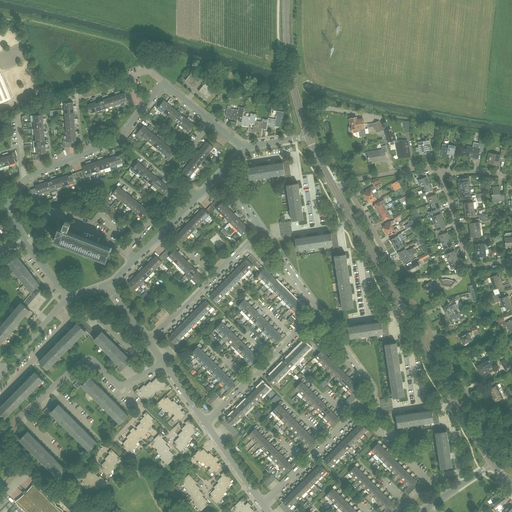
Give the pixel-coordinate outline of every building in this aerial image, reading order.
[(0,103),(11,99),(0,71),(0,103)] [(194,87),(200,79),(192,72),(185,80),(194,87)] [(207,98),(214,90),(205,83),(199,91),(207,98)] [(124,93),(121,94),(120,91),(117,92),(121,103),(127,101),(127,100),(126,97),(125,94),(124,93)] [(116,96),(112,97),(115,105),(121,103),(117,92),(115,93),(116,96)] [(112,97),(109,98),(108,95),(105,96),(109,107),(115,105),(112,97)] [(103,100),(100,101),(103,109),(109,107),(105,96),(103,97),(103,100)] [(100,101),(96,102),(96,99),(93,100),(97,111),(103,109),(100,101)] [(90,113),(97,111),(93,100),(90,100),(91,103),(88,105),(90,113)] [(158,107),(164,111),(171,102),(169,100),(167,103),(164,100),(158,107)] [(164,111),(169,115),(174,109),(171,106),(173,104),(171,102),(164,111)] [(244,108),(239,107),(238,110),(231,109),(232,107),(228,106),(226,116),(229,117),(229,119),(237,120),(238,117),(242,117),(243,116),(243,112),(244,108)] [(169,115),(173,119),(181,110),(179,109),(177,111),(174,109),(169,115)] [(173,119),(178,124),(184,117),(181,114),(183,112),(181,110),(173,119)] [(276,120),(270,119),(270,115),(269,115),(268,118),(268,120),(266,129),(266,130),(269,130),(269,128),(274,129),(275,126),(280,127),(282,117),(283,117),(284,112),(276,111),(275,116),(276,117),(276,120)] [(255,121),(256,117),(256,114),(251,113),(250,117),(244,116),(245,112),(243,112),(243,116),(242,117),(241,122),(242,122),(241,125),(249,127),(249,123),(254,124),(255,121)] [(178,124),(183,128),(191,118),(189,117),(187,119),(184,117),(178,124)] [(257,118),(256,117),(255,121),(254,124),(253,129),(253,132),(256,133),(256,131),(261,132),(262,128),(266,129),(268,120),(263,119),(262,122),(256,121),(257,118)] [(194,125),(191,122),(193,120),(191,118),(183,128),(188,132),(194,125)] [(366,136),(364,124),(364,119),(357,120),(357,118),(351,118),(352,125),(350,128),(350,130),(352,132),(359,131),(360,137),(366,136)] [(384,140),(386,139),(382,129),(382,127),(382,128),(379,121),(374,123),(368,124),(368,127),(375,127),(377,133),(380,132),(379,133),(380,135),(381,135),(383,137),(383,138),(383,140),(384,140)] [(138,133),(143,137),(150,128),(148,126),(146,128),(143,126),(138,133)] [(385,129),(388,140),(394,138),(390,127),(385,129)] [(143,137),(148,141),(153,134),(151,132),(153,129),(150,128),(143,137)] [(148,141),(153,145),(160,136),(158,134),(156,136),(153,134),(148,141)] [(153,145),(158,149),(163,142),(160,140),(162,137),(160,136),(153,145)] [(478,158),(479,152),(483,152),(484,144),(482,143),(483,138),(480,138),(478,148),(467,146),(465,155),(473,157),(478,158)] [(416,152),(419,151),(420,154),(425,153),(424,151),(431,150),(429,140),(423,141),(418,142),(419,147),(416,148),(416,152)] [(207,141),(204,144),(202,142),(200,144),(210,152),(213,148),(216,150),(216,149),(215,148),(212,146),(210,144),(208,142),(207,141)] [(407,148),(409,148),(407,141),(402,142),(402,144),(398,145),(399,150),(397,150),(398,156),(404,155),(405,157),(409,156),(407,148)] [(158,149),(163,153),(170,144),(168,142),(166,144),(163,142),(158,149)] [(173,150),(170,148),(172,145),(170,144),(163,153),(168,157),(173,150)] [(201,149),(199,151),(206,157),(210,152),(200,144),(198,147),(201,149)] [(443,144),(443,146),(442,146),(441,150),(439,150),(438,156),(448,157),(449,154),(454,155),(455,146),(443,144)] [(385,160),(384,153),(388,151),(385,145),(381,146),(382,150),(368,153),(369,161),(375,160),(375,162),(385,160)] [(501,149),(500,155),(489,153),(487,163),(499,165),(500,157),(506,158),(508,150),(501,149)] [(199,151),(196,154),(194,152),(192,154),(202,162),(206,157),(199,151)] [(11,154),(8,155),(7,153),(5,153),(9,165),(15,163),(14,159),(17,158),(15,152),(11,153),(11,154)] [(4,157),(0,158),(2,167),(9,165),(5,153),(3,154),(4,157)] [(111,157),(107,158),(110,167),(116,165),(113,153),(110,154),(111,157)] [(120,154),(116,155),(115,153),(113,153),(116,165),(123,163),(120,154)] [(193,158),(191,161),(198,167),(202,162),(192,154),(190,156),(193,158)] [(107,158),(104,159),(103,156),(100,157),(104,169),(110,167),(107,158)] [(99,161),(95,162),(98,171),(104,169),(100,157),(98,158),(99,161)] [(95,162),(92,163),(91,160),(88,161),(92,173),(98,171),(95,162)] [(138,162),(132,169),(131,171),(136,175),(138,173),(145,164),(147,162),(144,160),(141,165),(138,162)] [(83,166),(84,170),(86,175),(92,173),(88,161),(86,162),(87,165),(83,166)] [(191,161),(188,164),(186,162),(184,164),(194,172),(198,167),(191,161)] [(249,179),(285,174),(285,173),(284,170),(284,167),(283,164),(283,162),(247,168),(249,179)] [(138,173),(143,177),(148,170),(145,168),(147,166),(145,164),(138,173)] [(189,177),(194,172),(184,164),(183,166),(185,168),(182,171),(189,177)] [(143,177),(147,181),(155,172),(153,170),(151,173),(148,170),(143,177)] [(75,182),(74,179),(72,173),(69,175),(68,172),(65,173),(69,184),(75,182)] [(147,181),(152,185),(158,178),(155,176),(157,174),(155,172),(147,181)] [(64,176),(60,177),(63,186),(69,184),(65,173),(63,174),(64,176)] [(420,186),(421,186),(429,183),(426,176),(425,177),(424,174),(415,178),(416,180),(417,183),(419,182),(420,186)] [(60,177),(56,179),(56,176),(53,177),(57,188),(63,186),(60,177)] [(48,181),(51,190),(51,193),(57,191),(57,188),(53,177),(50,177),(51,180),(48,181)] [(152,185),(157,189),(165,180),(163,178),(161,181),(158,178),(152,185)] [(459,179),(459,182),(458,182),(459,189),(469,188),(469,184),(470,184),(469,178),(459,179)] [(48,181),(44,183),(43,180),(41,181),(44,192),(51,190),(48,181)] [(162,193),(168,186),(165,184),(167,182),(165,180),(157,189),(162,193)] [(398,180),(391,185),(395,191),(403,186),(402,184),(401,184),(398,180)] [(38,194),(44,192),(41,181),(38,181),(39,184),(35,185),(38,194)] [(301,201),(299,188),(298,183),(286,185),(289,203),(301,201)] [(420,194),(421,197),(426,195),(432,192),(431,190),(429,183),(421,186),(420,186),(423,193),(420,194)] [(118,186),(113,193),(118,198),(125,188),(123,187),(121,189),(118,186)] [(377,191),(375,189),(373,186),(370,188),(365,190),(366,192),(364,193),(364,194),(364,195),(365,198),(373,193),(373,194),(377,191)] [(492,202),(503,201),(504,205),(505,205),(505,200),(504,192),(500,192),(499,186),(492,187),(493,194),(491,194),(492,202)] [(118,198),(123,202),(128,195),(126,192),(128,190),(125,188),(118,198)] [(459,189),(460,196),(470,195),(469,188),(459,189)] [(379,197),(378,195),(379,195),(377,191),(373,194),(373,193),(365,198),(367,201),(368,201),(369,202),(371,200),(372,202),(376,199),(379,197)] [(436,194),(433,195),(432,192),(426,195),(427,197),(429,204),(438,201),(436,194)] [(123,202),(128,206),(135,196),(133,195),(131,197),(128,195),(123,202)] [(128,206),(133,210),(138,203),(135,200),(137,198),(135,196),(128,206)] [(410,205),(407,199),(402,202),(402,203),(401,203),(403,205),(405,209),(409,206),(410,205)] [(376,208),(377,210),(386,205),(384,200),(381,201),(374,205),(374,206),(374,207),(375,208),(376,208)] [(292,221),(303,219),(301,201),(289,203),(292,221)] [(431,211),(432,213),(439,211),(438,208),(441,207),(438,201),(429,204),(432,211),(431,211)] [(225,205),(222,202),(220,204),(218,206),(216,208),(220,213),(229,204),(227,203),(225,205)] [(133,210),(138,214),(145,204),(143,203),(141,205),(138,203),(133,210)] [(148,211),(145,208),(147,206),(145,204),(138,214),(143,218),(148,211)] [(220,213),(225,217),(231,211),(229,209),(231,206),(229,204),(220,213)] [(377,210),(380,215),(387,211),(386,209),(389,207),(387,204),(386,205),(377,210)] [(203,209),(200,211),(198,209),(196,211),(205,220),(207,222),(211,217),(209,215),(205,211),(203,209)] [(477,211),(474,211),(474,209),(465,210),(466,217),(475,215),(477,215),(477,211)] [(196,215),(194,218),(200,224),(205,220),(196,211),(194,213),(196,215)] [(225,217),(229,222),(238,214),(236,212),(234,214),(231,211),(225,217)] [(390,216),(387,211),(380,215),(383,220),(390,216)] [(432,217),(434,223),(436,222),(443,220),(440,213),(439,211),(432,213),(433,216),(432,217)] [(229,222),(234,227),(240,220),(238,218),(240,215),(238,214),(229,222)] [(194,218),(191,220),(189,218),(187,220),(196,229),(200,224),(194,218)] [(69,229),(71,223),(67,222),(68,221),(66,220),(63,219),(62,221),(65,222),(62,229),(59,228),(54,241),(107,261),(112,248),(65,230),(66,228),(69,229)] [(187,224),(185,227),(191,233),(196,229),(187,220),(185,222),(187,224)] [(234,227),(238,231),(247,222),(245,221),(243,223),(240,220),(234,227)] [(392,220),(390,222),(389,221),(385,224),(385,225),(383,227),(386,231),(393,227),(391,224),(394,223),(392,220)] [(434,223),(437,230),(434,231),(435,234),(444,230),(443,228),(445,227),(443,220),(436,222),(434,223)] [(243,236),(249,229),(247,227),(249,224),(247,222),(238,231),(243,236)] [(480,222),(479,222),(469,223),(470,230),(480,229),(479,225),(481,225),(480,222)] [(185,227),(182,229),(180,227),(178,229),(187,238),(191,233),(185,227)] [(397,228),(394,230),(393,227),(386,231),(388,235),(390,234),(391,235),(396,233),(396,232),(398,230),(397,228)] [(176,236),(182,242),(187,238),(178,229),(176,231),(178,233),(176,236)] [(481,236),(480,229),(470,230),(471,237),(481,236)] [(436,236),(439,235),(441,242),(450,239),(447,232),(445,233),(444,230),(435,234),(436,236)] [(315,247),(324,246),(333,245),(332,244),(332,241),(332,238),(331,235),(331,233),(313,236),(315,247)] [(296,250),(297,250),(315,247),(313,236),(295,239),(296,250)] [(392,243),(393,245),(400,241),(399,239),(397,236),(390,240),(391,241),(390,241),(391,243),(392,243)] [(396,250),(403,246),(406,244),(404,241),(405,241),(406,240),(405,238),(402,240),(400,241),(393,245),(396,250)] [(443,249),(444,251),(444,252),(451,249),(450,246),(452,245),(450,239),(441,242),(444,248),(443,249)] [(475,244),(476,251),(487,249),(488,249),(488,245),(487,246),(486,243),(475,244)] [(398,253),(401,258),(408,254),(411,252),(416,249),(414,250),(413,247),(406,251),(405,249),(398,253)] [(173,252),(171,254),(169,256),(173,260),(182,252),(180,250),(178,252),(175,249),(173,252)] [(445,257),(447,257),(448,260),(457,257),(454,250),(452,251),(451,249),(444,252),(445,254),(444,254),(445,257)] [(483,257),(483,256),(486,256),(488,256),(487,249),(476,251),(476,257),(480,257),(480,258),(483,258),(483,257)] [(173,260),(178,265),(184,259),(181,256),(184,254),(182,252),(173,260)] [(427,252),(418,257),(420,261),(423,260),(424,263),(431,260),(427,252)] [(348,271),(347,262),(346,254),(334,255),(337,273),(348,271)] [(411,259),(408,254),(401,258),(404,263),(411,259)] [(17,256),(8,263),(19,277),(29,270),(17,256)] [(156,256),(153,259),(151,256),(149,258),(158,267),(162,262),(158,258),(156,256)] [(458,267),(457,265),(459,264),(457,257),(448,260),(451,267),(452,270),(458,267)] [(149,262),(147,265),(153,271),(158,267),(149,258),(147,260),(149,262)] [(178,265),(182,269),(191,261),(189,259),(187,261),(184,259),(178,265)] [(239,261),(242,264),(243,263),(249,269),(253,265),(251,263),(249,261),(247,259),(243,262),(241,259),(239,261)] [(417,269),(420,267),(418,264),(421,263),(419,260),(407,267),(408,270),(408,271),(408,272),(409,272),(410,273),(417,269)] [(182,269),(187,274),(193,268),(191,265),(193,263),(191,261),(182,269)] [(235,265),(238,268),(238,267),(245,273),(249,269),(243,263),(242,264),(239,266),(237,263),(235,265)] [(147,265),(144,268),(142,266),(140,268),(149,276),(153,271),(147,265)] [(269,273),(268,272),(266,269),(268,267),(266,265),(264,267),(264,268),(260,272),(258,275),(262,279),(269,273)] [(233,272),(234,271),(241,278),(245,273),(238,267),(238,268),(235,270),(233,268),(231,269),(233,272)] [(140,272),(138,274),(144,280),(149,276),(140,268),(138,269),(140,272)] [(187,274),(191,278),(200,270),(198,268),(196,270),(193,268),(187,274)] [(268,272),(269,273),(262,279),(266,283),(273,277),(272,276),(270,273),(272,271),(270,269),(268,272)] [(40,285),(32,274),(29,270),(19,277),(31,292),(31,291),(34,289),(36,287),(40,285)] [(196,283),(202,277),(200,274),(202,272),(200,270),(191,278),(196,283)] [(234,271),(233,272),(231,274),(229,272),(227,274),(229,276),(230,275),(237,282),(241,278),(234,271)] [(351,289),(350,279),(348,271),(337,273),(340,291),(351,289)] [(274,273),(272,276),(273,277),(266,283),(270,287),(277,281),(276,280),(274,278),(276,275),(274,273)] [(138,274),(135,277),(133,275),(131,277),(140,285),(144,280),(138,274)] [(502,286),(501,283),(498,274),(490,277),(494,289),(502,286)] [(223,278),(225,280),(226,279),(233,286),(237,282),(230,275),(229,276),(227,278),(225,276),(223,278)] [(129,283),(135,290),(140,285),(131,277),(129,278),(131,281),(129,283)] [(278,277),(276,280),(277,281),(270,287),(275,291),(281,285),(280,284),(278,282),(280,279),(278,277)] [(442,278),(445,284),(450,285),(453,288),(456,284),(456,285),(458,283),(455,280),(454,281),(451,280),(446,279),(443,280),(442,278)] [(221,284),(222,283),(229,290),(233,286),(226,279),(225,280),(223,282),(221,280),(219,282),(221,284)] [(283,281),(280,284),(281,285),(275,291),(279,295),(285,289),(284,288),(282,286),(284,283),(283,281)] [(432,281),(424,285),(424,287),(423,287),(427,295),(429,294),(429,295),(437,290),(432,281)] [(217,288),(218,287),(225,294),(229,290),(222,283),(221,284),(219,286),(217,284),(215,286),(217,288)] [(284,288),(285,289),(279,295),(283,299),(289,293),(288,292),(286,290),(289,287),(287,285),(284,288)] [(218,287),(217,288),(215,291),(212,288),(211,290),(213,292),(214,292),(221,298),(225,294),(218,287)] [(354,307),(352,295),(351,289),(340,291),(342,309),(354,307)] [(291,290),(288,292),(289,293),(283,299),(287,303),(293,297),(292,296),(290,294),(293,291),(291,290)] [(214,292),(213,292),(211,295),(208,292),(207,294),(209,297),(210,296),(216,302),(221,298),(214,292)] [(511,307),(508,295),(501,298),(500,293),(490,297),(492,304),(500,301),(503,307),(500,308),(502,312),(506,310),(511,307)] [(292,296),(293,297),(287,303),(291,308),(297,301),(297,300),(294,298),(297,295),(295,294),(292,296)] [(249,304),(248,303),(246,300),(248,298),(246,296),(244,299),(238,306),(242,310),(249,304)] [(202,299),(205,301),(202,303),(200,301),(198,303),(201,305),(208,311),(212,307),(206,300),(206,299),(204,297),(202,299)] [(299,298),(297,300),(297,301),(291,308),(295,312),(296,311),(298,309),(300,306),(301,305),(302,306),(305,303),(303,302),(301,304),(298,302),(301,300),(299,298)] [(249,304),(242,310),(246,314),(253,308),(252,307),(250,305),(252,302),(250,300),(248,303),(249,304)] [(21,303),(9,316),(18,324),(30,310),(27,307),(22,303),(21,303)] [(443,307),(447,315),(456,309),(459,308),(456,303),(450,306),(449,303),(443,307)] [(253,308),(246,314),(250,318),(257,312),(256,311),(254,309),(256,306),(254,304),(252,307),(253,308)] [(201,305),(198,307),(196,305),(194,307),(197,309),(204,315),(208,311),(201,305)] [(261,316),(260,315),(258,313),(260,310),(258,308),(256,311),(257,312),(250,318),(255,322),(261,316)] [(451,322),(457,319),(459,318),(461,321),(466,319),(463,315),(462,313),(460,314),(460,313),(459,313),(458,311),(460,310),(459,308),(456,309),(447,315),(451,322)] [(197,309),(194,311),(192,309),(190,311),(192,313),(193,313),(200,319),(204,315),(197,309)] [(260,315),(261,316),(255,322),(259,327),(265,320),(264,319),(262,317),(264,314),(263,312),(260,315)] [(192,313),(190,315),(188,313),(186,315),(188,317),(189,317),(196,323),(200,319),(193,313),(192,313)] [(9,316),(1,326),(0,327),(0,332),(6,338),(18,324),(9,316)] [(188,317),(186,320),(184,317),(182,319),(184,322),(185,321),(192,327),(196,323),(189,317),(188,317)] [(264,319),(265,320),(259,327),(263,331),(269,324),(268,323),(266,321),(269,318),(267,317),(264,319)] [(505,322),(503,317),(494,320),(496,326),(505,322)] [(226,326),(225,325),(223,323),(225,321),(224,319),(221,322),(222,322),(214,330),(215,330),(216,330),(220,333),(226,326)] [(185,321),(184,322),(182,324),(180,321),(178,323),(180,326),(181,325),(188,331),(192,327),(185,321)] [(273,328),(272,327),(270,325),(273,323),(271,321),(268,323),(269,324),(263,331),(267,335),(273,328)] [(366,336),(374,334),(383,333),(383,332),(382,329),(382,326),(382,323),(381,322),(364,324),(366,336)] [(78,323),(68,332),(65,335),(73,344),(86,331),(86,330),(83,328),(81,326),(79,324),(78,323)] [(225,325),(226,326),(220,333),(224,337),(230,330),(229,329),(227,327),(230,325),(228,323),(225,325)] [(347,338),(357,337),(366,336),(364,324),(345,327),(347,338)] [(180,326),(178,328),(175,325),(174,327),(176,330),(177,329),(183,336),(188,331),(181,325),(180,326)] [(277,332),(277,331),(274,329),(277,327),(275,325),(272,327),(273,328),(267,335),(271,339),(277,332)] [(476,326),(476,327),(471,329),(472,332),(474,332),(475,335),(479,334),(478,330),(477,328),(480,327),(479,325),(476,326)] [(232,327),(229,329),(230,330),(224,337),(228,341),(234,335),(233,334),(231,331),(234,329),(232,327)] [(176,330),(174,332),(171,330),(170,331),(172,334),(173,333),(179,340),(183,336),(177,329),(176,330)] [(279,329),(277,331),(277,332),(271,339),(275,343),(282,336),(282,337),(285,335),(283,333),(281,335),(278,333),(281,331),(279,329)] [(98,335),(94,339),(107,352),(115,344),(102,331),(98,335)] [(236,331),(233,334),(234,335),(228,341),(232,345),(239,339),(238,338),(235,335),(238,333),(236,331)] [(472,340),(470,336),(472,335),(470,332),(468,333),(460,337),(464,344),(472,340)] [(167,334),(165,335),(168,338),(169,337),(171,340),(173,342),(175,344),(179,340),(173,333),(172,334),(170,336),(167,334)] [(65,335),(52,348),(60,357),(73,344),(65,335)] [(240,335),(238,338),(239,339),(232,345),(236,349),(243,343),(242,342),(240,340),(242,337),(240,335)] [(244,339),(242,342),(243,343),(236,349),(240,353),(247,347),(246,346),(244,344),(246,341),(244,339)] [(296,343),(299,346),(300,345),(306,351),(310,347),(308,345),(306,343),(304,341),(301,344),(298,341),(296,343)] [(385,344),(387,362),(399,360),(396,342),(385,344)] [(202,351),(201,350),(199,348),(201,345),(199,343),(197,346),(198,346),(191,353),(195,357),(202,351)] [(248,343),(246,346),(247,347),(240,353),(244,357),(251,351),(250,350),(248,348),(250,345),(248,343)] [(128,357),(120,349),(115,344),(107,352),(120,365),(122,363),(124,361),(126,358),(128,357)] [(292,347),(295,350),(296,349),(302,355),(306,351),(300,345),(299,346),(297,348),(294,346),(292,347)] [(201,350),(202,351),(195,357),(200,361),(206,355),(205,354),(203,352),(205,349),(204,347),(201,350)] [(255,355),(254,354),(252,352),(254,349),(252,347),(250,350),(251,351),(244,357),(248,362),(255,355)] [(319,361),(326,355),(325,354),(323,351),(325,349),(323,347),(321,350),(317,354),(315,357),(319,361)] [(48,370),(60,357),(52,348),(39,361),(48,370)] [(291,354),(292,353),(298,360),(302,355),(296,349),(295,350),(292,352),(290,350),(288,351),(291,354)] [(208,351),(205,354),(206,355),(200,361),(204,365),(210,359),(209,358),(207,356),(209,353),(208,351)] [(326,355),(319,361),(323,365),(330,359),(329,358),(327,356),(329,353),(327,351),(325,354),(326,355)] [(257,352),(254,354),(255,355),(248,362),(252,366),(259,359),(260,360),(262,357),(261,356),(258,358),(256,356),(258,353),(257,352)] [(284,356),(286,358),(287,357),(294,364),(298,360),(292,353),(291,354),(288,356),(286,354),(284,356)] [(212,355),(209,358),(210,359),(204,365),(207,369),(206,370),(207,371),(208,370),(214,363),(213,362),(211,360),(214,357),(212,355)] [(330,359),(323,365),(328,369),(334,363),(333,362),(331,360),(333,357),(331,355),(329,358),(330,359)] [(280,360),(282,362),(283,361),(290,368),(294,364),(287,357),(286,358),(284,360),(282,358),(280,360)] [(489,371),(487,368),(492,365),(489,359),(488,357),(482,360),(484,363),(480,365),(479,363),(478,363),(476,364),(476,365),(477,366),(477,367),(482,375),(489,371)] [(506,358),(500,362),(505,371),(511,367),(506,358)] [(334,363),(328,369),(332,373),(338,367),(337,366),(335,364),(337,361),(336,359),(333,362),(334,363)] [(214,363),(208,370),(212,374),(218,367),(218,366),(215,364),(218,361),(216,360),(213,362),(214,363)] [(401,378),(400,365),(399,360),(387,362),(390,380),(401,378)] [(276,364),(278,366),(279,365),(286,372),(290,368),(283,361),(282,362),(280,364),(278,362),(276,364)] [(338,367),(332,373),(336,377),(342,371),(341,370),(339,368),(342,365),(340,363),(337,366),(338,367)] [(220,364),(218,366),(218,367),(212,374),(216,378),(223,371),(222,370),(219,368),(222,365),(220,364)] [(272,368),(274,370),(275,369),(282,376),(286,372),(279,365),(278,366),(276,368),(274,366),(272,368)] [(222,370),(223,371),(216,378),(220,382),(227,375),(226,374),(224,372),(226,370),(224,368),(222,370)] [(344,368),(341,370),(342,371),(336,377),(340,381),(346,375),(345,374),(343,372),(346,369),(344,368)] [(271,374),(278,380),(282,376),(275,369),(274,370),(272,373),(270,370),(268,372),(270,374),(271,374)] [(35,371),(26,381),(22,384),(31,393),(44,380),(35,371)] [(226,374),(227,375),(220,382),(224,386),(231,379),(230,378),(228,376),(230,374),(228,372),(226,374)] [(348,372),(345,374),(346,375),(340,381),(344,386),(350,379),(350,378),(347,376),(350,373),(348,372)] [(271,374),(270,374),(268,377),(266,374),(264,376),(266,379),(267,378),(273,384),(278,380),(271,374)] [(232,376),(230,378),(231,379),(224,386),(228,390),(235,383),(236,384),(238,382),(236,380),(234,382),(232,380),(234,378),(232,376)] [(354,383),(353,382),(351,380),(354,378),(352,376),(350,378),(350,379),(344,386),(348,390),(354,383)] [(103,390),(96,383),(90,377),(88,378),(86,380),(84,382),(82,385),(81,385),(94,398),(103,390)] [(168,385),(160,377),(158,379),(156,378),(153,381),(161,389),(164,387),(165,388),(168,385)] [(306,386),(305,385),(303,383),(305,380),(303,378),(301,381),(295,388),(294,390),(296,389),(299,392),(306,386)] [(404,396),(401,378),(390,380),(393,398),(404,396)] [(255,385),(258,387),(259,386),(265,393),(269,389),(263,382),(264,381),(261,379),(259,380),(262,383),(260,385),(257,383),(255,385)] [(356,380),(353,382),(354,383),(348,390),(352,394),(353,393),(355,391),(357,389),(358,387),(359,388),(362,386),(360,384),(358,386),(355,384),(358,382),(356,380)] [(150,381),(147,384),(155,393),(157,390),(159,392),(161,389),(153,381),(152,382),(150,381)] [(306,386),(299,392),(303,395),(301,397),(302,398),(303,396),(310,390),(309,389),(307,387),(309,384),(307,382),(305,385),(306,386)] [(22,384),(13,394),(10,397),(18,406),(31,393),(22,384)] [(144,385),(141,388),(149,396),(151,394),(152,395),(155,393),(147,384),(145,386),(144,385)] [(496,384),(489,388),(490,389),(494,396),(493,398),(494,401),(497,400),(502,397),(497,389),(499,388),(497,385),(496,384)] [(261,397),(265,393),(259,386),(258,387),(256,389),(253,387),(251,389),(254,391),(255,390),(261,397)] [(310,390),(303,396),(308,400),(314,394),(313,393),(311,391),(313,388),(312,386),(309,389),(310,390)] [(135,391),(143,400),(145,398),(146,399),(149,396),(141,388),(139,389),(138,388),(135,391)] [(116,403),(106,393),(103,390),(94,398),(107,411),(116,403)] [(247,393),(250,395),(251,394),(257,401),(261,397),(255,390),(254,391),(252,393),(249,391),(247,393)] [(314,394),(308,400),(312,405),(318,398),(317,397),(315,395),(317,392),(316,390),(313,393),(314,394)] [(243,397),(245,399),(246,399),(253,405),(257,401),(251,394),(250,395),(247,398),(245,395),(243,397)] [(318,398),(312,405),(316,409),(322,402),(321,401),(319,399),(322,396),(320,395),(317,397),(318,398)] [(164,396),(156,405),(159,407),(160,406),(162,408),(169,402),(171,400),(167,397),(166,398),(164,400),(163,398),(164,397),(164,396)] [(10,397),(0,407),(0,413),(5,419),(18,406),(10,397)] [(239,401),(241,403),(242,403),(249,409),(253,405),(246,399),(245,399),(243,402),(241,399),(239,401)] [(322,402),(316,409),(320,413),(326,406),(325,405),(323,403),(326,401),(324,399),(321,401),(322,402)] [(169,402),(162,408),(165,411),(167,410),(169,412),(175,405),(177,403),(174,400),(172,402),(170,403),(169,402)] [(283,408),(282,407),(280,405),(283,403),(281,401),(278,403),(279,404),(272,411),(277,415),(283,408)] [(107,411),(120,424),(128,415),(116,403),(107,411)] [(235,405),(237,408),(238,407),(245,413),(249,409),(242,403),(241,403),(239,406),(237,403),(235,405)] [(326,406),(320,413),(324,417),(331,410),(330,409),(327,407),(330,405),(328,403),(325,405),(326,406)] [(50,412),(63,425),(72,417),(59,404),(58,405),(55,407),(53,410),(51,412),(50,412)] [(175,405),(169,412),(171,415),(173,413),(175,415),(178,412),(180,410),(183,407),(180,404),(179,405),(177,407),(175,405)] [(283,408),(277,415),(281,419),(287,412),(286,412),(284,409),(287,407),(285,405),(282,407),(283,408)] [(234,411),(241,417),(245,413),(238,407),(237,408),(235,410),(233,407),(231,409),(233,412),(234,411)] [(331,410),(324,417),(328,421),(335,414),(334,413),(331,411),(334,409),(332,407),(330,409),(331,410)] [(281,419),(285,423),(291,417),(291,416),(288,413),(291,411),(289,409),(286,412),(287,412),(281,419)] [(175,415),(172,418),(175,421),(176,419),(178,422),(187,413),(183,410),(180,413),(178,412),(175,415)] [(424,423),(432,422),(433,421),(433,418),(432,415),(432,412),(432,410),(414,413),(415,424),(424,423)] [(230,415),(237,421),(241,417),(234,411),(233,412),(231,414),(229,411),(227,413),(229,416),(230,415)] [(335,414),(328,421),(332,424),(331,425),(331,426),(332,425),(339,418),(339,419),(342,417),(340,415),(338,418),(336,415),(338,413),(336,411),(334,413),(335,414)] [(155,420),(146,412),(143,415),(144,416),(144,417),(152,425),(154,423),(152,422),(155,420)] [(296,421),(295,420),(292,417),(295,415),(293,413),(291,416),(291,417),(285,423),(283,424),(284,425),(285,424),(289,427),(296,421)] [(395,415),(397,427),(415,424),(414,413),(395,415)] [(226,419),(228,421),(230,423),(232,426),(237,421),(230,415),(229,416),(227,418),(224,416),(222,418),(225,420),(226,419)] [(85,430),(72,417),(63,425),(76,438),(85,430)] [(141,422),(140,423),(148,432),(150,430),(149,428),(152,425),(144,417),(140,421),(141,422)] [(295,420),(296,421),(289,427),(293,431),(300,425),(299,424),(297,422),(299,419),(297,417),(295,420)] [(188,419),(185,423),(186,424),(188,426),(186,428),(193,434),(196,431),(194,430),(196,428),(195,426),(188,419)] [(301,421),(299,424),(300,425),(293,431),(297,435),(304,429),(303,428),(301,426),(303,423),(301,421)] [(139,431),(138,432),(141,436),(144,439),(147,436),(145,434),(148,432),(140,423),(136,427),(139,431)] [(353,425),(356,428),(357,427),(363,433),(367,429),(361,423),(358,426),(355,423),(353,425)] [(259,432),(258,432),(256,430),(258,427),(257,425),(254,428),(255,428),(248,435),(252,439),(259,432)] [(308,433),(307,432),(305,430),(307,427),(305,425),(303,428),(304,429),(297,435),(301,440),(308,433)] [(185,426),(181,429),(183,430),(184,432),(183,434),(189,440),(192,438),(191,436),(193,434),(186,428),(185,426)] [(359,437),(363,433),(357,427),(356,428),(354,430),(351,428),(349,429),(352,432),(353,431),(359,437)] [(131,432),(130,434),(138,442),(141,439),(139,438),(141,436),(138,432),(133,428),(130,431),(131,432)] [(263,436),(262,436),(260,434),(263,431),(261,429),(258,432),(259,432),(252,439),(256,443),(263,436)] [(307,432),(308,433),(301,440),(305,444),(312,437),(311,436),(309,434),(311,431),(309,429),(307,432)] [(89,451),(97,442),(85,430),(76,438),(89,451)] [(446,430),(441,431),(435,432),(438,450),(449,448),(446,430)] [(28,431),(26,432),(24,435),(22,437),(20,439),(19,439),(32,452),(41,444),(28,431)] [(355,441),(359,437),(353,431),(352,432),(350,434),(347,432),(345,434),(348,436),(349,435),(355,441)] [(181,432),(178,435),(179,437),(181,438),(180,440),(186,447),(189,444),(187,442),(189,440),(183,434),(181,432)] [(159,434),(152,441),(154,443),(153,445),(156,448),(162,441),(160,439),(162,437),(163,436),(160,433),(159,434)] [(267,441),(266,440),(264,438),(267,435),(265,433),(262,436),(263,436),(256,443),(261,447),(267,441)] [(128,438),(126,440),(134,449),(137,445),(136,444),(138,442),(130,434),(126,437),(128,438)] [(311,436),(312,437),(305,444),(309,448),(316,441),(317,442),(319,439),(318,438),(315,440),(313,438),(315,435),(314,434),(311,436)] [(351,446),(355,441),(349,435),(348,436),(346,438),(343,436),(341,438),(344,440),(345,439),(351,446)] [(271,445),(270,444),(268,442),(271,439),(269,437),(266,440),(267,441),(261,447),(265,451),(271,445)] [(174,445),(182,453),(185,450),(184,448),(186,447),(180,440),(178,438),(174,441),(176,443),(178,445),(176,446),(174,445)] [(162,441),(156,448),(158,450),(156,451),(159,454),(165,447),(164,446),(166,444),(167,442),(164,439),(162,441)] [(337,442),(340,444),(340,443),(347,450),(351,446),(345,439),(344,440),(341,442),(339,440),(337,442)] [(122,446),(131,455),(134,452),(132,450),(134,449),(126,440),(123,443),(124,445),(122,446)] [(371,449),(372,450),(376,454),(382,447),(381,446),(379,444),(381,442),(380,440),(377,442),(378,443),(371,449)] [(275,449),(275,448),(272,446),(275,443),(273,441),(270,444),(271,445),(265,451),(269,455),(275,449)] [(343,454),(347,450),(340,443),(340,444),(337,446),(335,444),(333,446),(336,448),(336,447),(343,454)] [(53,457),(44,447),(41,444),(32,452),(45,465),(53,457)] [(385,451),(383,448),(386,446),(384,444),(381,446),(382,447),(376,454),(380,458),(386,451),(385,451)] [(165,447),(159,454),(161,456),(160,457),(162,460),(169,454),(167,452),(169,450),(170,449),(167,445),(165,447)] [(279,452),(277,450),(279,448),(277,445),(275,448),(275,449),(269,455),(273,460),(280,453),(279,452)] [(342,455),(343,454),(336,447),(336,448),(333,451),(331,448),(329,450),(331,452),(332,452),(339,458),(341,459),(344,456),(342,455)] [(389,455),(387,452),(390,450),(388,448),(385,451),(386,451),(380,458),(384,462),(390,455),(389,455)] [(452,467),(451,457),(449,448),(438,450),(441,468),(452,467)] [(120,457),(111,449),(108,452),(110,454),(108,456),(116,464),(119,461),(118,459),(120,457)] [(200,449),(192,457),(195,460),(196,458),(198,460),(205,454),(207,452),(203,449),(202,450),(200,452),(199,451),(200,449)] [(284,457),(283,456),(281,454),(283,452),(281,450),(279,452),(280,453),(273,460),(277,464),(284,457)] [(169,454),(162,460),(165,462),(163,463),(166,466),(174,458),(172,460),(171,458),(173,456),(174,455),(171,452),(169,454)] [(205,454),(198,460),(201,463),(203,462),(205,464),(211,458),(213,456),(210,452),(208,454),(206,456),(205,454)] [(325,454),(327,457),(328,456),(335,462),(336,463),(339,460),(338,459),(339,458),(332,452),(331,452),(329,455),(327,452),(325,454)] [(394,459),(391,456),(394,454),(392,452),(389,455),(390,455),(384,462),(388,466),(394,459)] [(288,461),(287,460),(285,458),(287,456),(285,454),(283,456),(284,457),(277,464),(281,468),(288,461)] [(106,460),(104,462),(113,470),(115,467),(114,466),(116,464),(108,456),(105,459),(106,460)] [(211,458),(205,464),(207,467),(209,465),(211,467),(215,464),(216,462),(219,459),(216,456),(214,457),(213,459),(211,458)] [(335,462),(328,456),(327,457),(325,459),(323,456),(321,458),(323,461),(324,460),(330,466),(331,466),(332,467),(335,464),(334,463),(335,462)] [(398,464),(398,463),(395,461),(398,458),(396,456),(394,459),(388,466),(392,470),(398,464)] [(66,469),(59,462),(53,457),(45,465),(58,478),(66,469)] [(293,466),(295,464),(294,462),(291,465),(289,462),(291,460),(289,458),(287,460),(288,461),(281,468),(285,472),(292,465),(293,466)] [(403,468),(402,467),(399,465),(402,462),(400,460),(398,463),(398,464),(392,470),(396,474),(403,468)] [(312,467),(315,469),(316,468),(322,475),(323,476),(327,472),(326,471),(320,464),(321,463),(318,461),(316,463),(319,465),(317,467),(314,465),(312,467)] [(101,468),(109,476),(112,473),(111,472),(113,470),(104,462),(101,465),(103,466),(101,468)] [(211,467),(208,470),(211,473),(212,471),(214,473),(223,465),(219,462),(216,465),(215,464),(211,467)] [(359,470),(359,469),(356,467),(359,464),(357,463),(355,465),(355,466),(349,472),(353,476),(359,470)] [(407,472),(406,471),(404,469),(406,466),(404,464),(402,467),(403,468),(396,474),(400,478),(407,472)] [(364,474),(363,473),(361,471),(363,468),(361,467),(359,469),(359,470),(353,476),(357,481),(364,474)] [(81,478),(83,480),(91,472),(88,469),(86,470),(85,468),(76,476),(79,480),(81,478)] [(322,475),(316,468),(315,469),(313,471),(310,469),(308,471),(311,473),(312,472),(318,479),(322,475)] [(411,476),(410,475),(408,473),(410,470),(408,468),(406,471),(407,472),(400,478),(404,482),(411,476)] [(224,471),(221,475),(222,476),(224,478),(222,480),(228,486),(231,483),(230,482),(232,480),(225,472),(224,471)] [(368,478),(367,477),(365,475),(367,473),(365,471),(363,473),(364,474),(357,481),(361,485),(368,478)] [(87,482),(89,484),(97,475),(94,472),(93,473),(91,472),(83,480),(85,483),(87,482)] [(304,475),(307,477),(307,476),(314,483),(318,479),(312,472),(311,473),(308,476),(306,473),(304,475)] [(190,473),(182,481),(184,483),(182,485),(185,488),(192,481),(190,479),(192,477),(193,476),(190,473)] [(414,479),(412,477),(414,474),(412,473),(410,475),(411,476),(404,482),(409,486),(411,484),(413,482),(415,480),(416,481),(418,478),(417,477),(414,479)] [(93,485),(95,487),(104,479),(100,475),(99,477),(97,475),(89,484),(92,487),(93,485)] [(372,482),(371,481),(369,479),(371,477),(369,475),(367,477),(368,478),(361,485),(365,489),(372,482)] [(314,483),(307,476),(307,477),(304,480),(302,477),(300,479),(303,481),(310,487),(314,483)] [(220,478),(217,481),(218,482),(220,484),(219,486),(225,492),(228,489),(227,488),(228,486),(222,480),(220,478)] [(110,482),(108,481),(106,479),(105,480),(104,479),(95,487),(98,490),(99,489),(101,491),(110,482)] [(192,481),(185,488),(187,489),(186,491),(189,494),(195,487),(193,486),(195,484),(197,482),(194,479),(192,481)] [(376,486),(375,485),(373,483),(375,481),(373,479),(371,481),(372,482),(365,489),(369,493),(376,486)] [(306,491),(310,487),(303,481),(300,484),(298,481),(296,483),(298,486),(299,485),(306,491)] [(380,490),(379,489),(377,487),(379,485),(378,483),(375,485),(376,486),(369,493),(373,497),(380,490)] [(214,486),(214,487),(215,488),(217,490),(215,492),(222,498),(224,496),(223,494),(225,492),(219,486),(217,484),(214,486)] [(195,487),(189,494),(191,496),(190,497),(192,500),(199,493),(197,492),(199,490),(200,489),(197,485),(195,487)] [(292,487),(294,490),(295,489),(302,495),(306,491),(299,485),(298,486),(296,488),(294,485),(292,487)] [(333,488),(326,495),(330,499),(337,492),(336,492),(334,489),(336,487),(335,485),(332,488),(333,488)] [(60,511),(59,510),(58,511),(53,506),(54,505),(51,502),(50,503),(45,498),(46,497),(43,495),(37,490),(38,489),(36,487),(19,504),(21,507),(22,506),(27,511),(26,511),(60,511)] [(383,494),(381,491),(384,489),(382,487),(379,489),(380,490),(373,497),(378,501),(384,494),(383,494)] [(288,491),(290,494),(291,493),(298,499),(302,495),(295,489),(294,490),(292,492),(290,490),(288,491)] [(340,496),(338,493),(340,491),(339,489),(336,492),(337,492),(330,499),(335,503),(341,496),(340,496)] [(210,496),(218,505),(221,502),(220,500),(222,498),(215,492),(213,490),(210,493),(211,495),(213,497),(212,498),(210,496)] [(199,493),(192,500),(195,502),(193,503),(196,506),(202,500),(201,498),(203,496),(204,495),(201,491),(199,493)] [(388,498),(385,495),(388,493),(386,491),(383,494),(384,494),(378,501),(382,505),(388,498)] [(294,504),(298,499),(291,493),(290,494),(288,496),(285,494),(284,495),(286,498),(287,497),(294,504)] [(344,500),(342,498),(345,495),(343,493),(340,496),(341,496),(335,503),(339,507),(345,501),(344,500)] [(500,511),(504,507),(500,503),(502,502),(502,501),(506,498),(502,493),(497,497),(496,495),(493,497),(491,498),(492,500),(491,501),(493,505),(495,504),(496,506),(494,507),(497,511),(495,511),(500,511)] [(392,502),(389,500),(392,497),(390,495),(388,498),(382,505),(386,509),(388,507),(390,505),(392,503),(393,504),(396,501),(394,499),(392,502)] [(289,508),(294,504),(287,497),(286,498),(284,500),(282,498),(280,500),(282,502),(283,501),(285,504),(287,506),(289,508)] [(348,504),(346,502),(349,499),(347,497),(344,500),(345,501),(339,507),(343,511),(349,505),(348,504)] [(202,500),(196,506),(198,508),(197,509),(199,511),(208,504),(206,506),(204,504),(206,502),(207,501),(204,498),(202,500)] [(234,507),(233,507),(236,509),(234,510),(235,511),(238,511),(240,511),(243,507),(242,505),(245,502),(242,499),(234,507)] [(353,508),(350,506),(353,503),(351,501),(348,504),(349,505),(343,511),(350,511),(353,509),(353,508)] [(243,507),(240,511),(241,511),(248,511),(250,510),(248,509),(250,507),(251,505),(248,502),(245,505),(243,507)]
